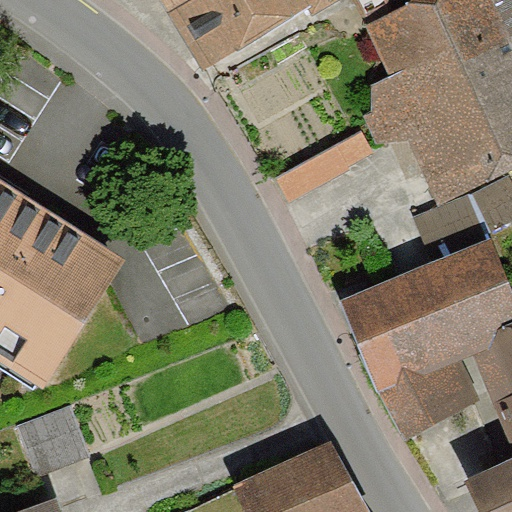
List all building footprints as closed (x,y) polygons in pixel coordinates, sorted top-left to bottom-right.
[(144,0),(181,68),(311,0),(144,0)] [(511,0),(391,0),(351,17),(376,78),(354,87),(380,151),(400,143),(428,209),(511,174),(511,0)] [(0,378),(40,404),(126,270),(0,189),(0,378)] [(462,359),(475,356),(511,455),(511,458),(464,482),(478,511),(511,511),(511,323),(481,243),(340,302),(404,440),(479,401),(462,359)] [(103,491),(69,406),(11,429),(31,473),(47,472),(61,505),(103,491)] [(352,511),(329,453),(235,490),(243,511),(352,511)]
